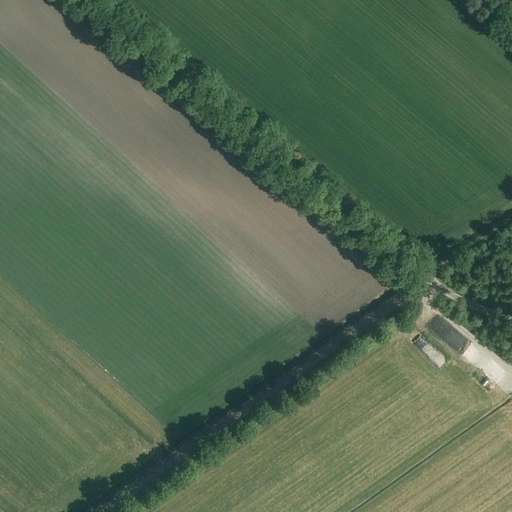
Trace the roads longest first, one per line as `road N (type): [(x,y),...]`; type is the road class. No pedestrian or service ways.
road 1 (unclassified): [(511,322),(440,288),(100,0)]
road 2 (track): [(101,511),(428,278)]
